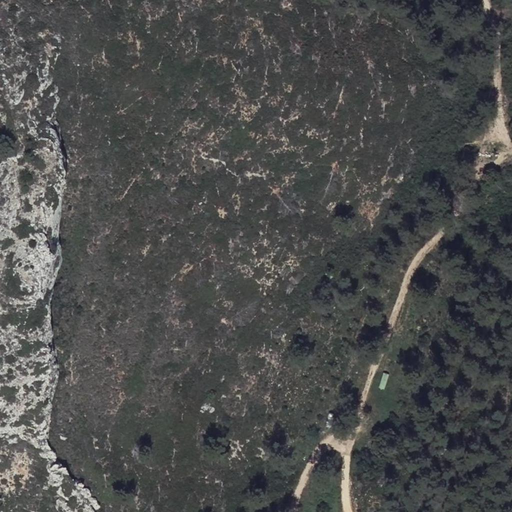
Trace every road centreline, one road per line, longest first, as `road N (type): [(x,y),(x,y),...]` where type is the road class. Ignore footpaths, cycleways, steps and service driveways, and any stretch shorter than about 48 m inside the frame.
road 1 (track): [(360,511),(346,443),(371,354),(441,218),(498,150),(511,148)]
road 2 (track): [(498,150),(501,117),(483,0)]
